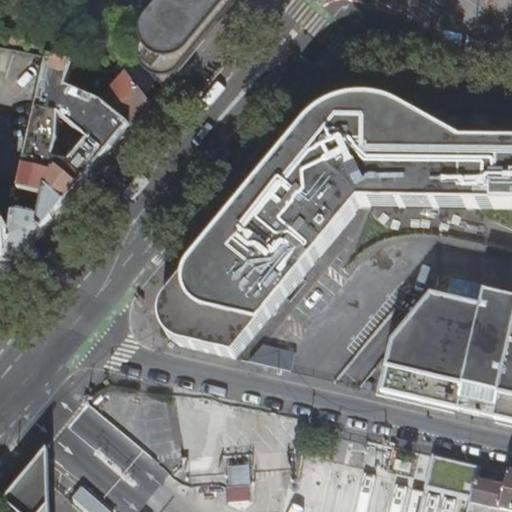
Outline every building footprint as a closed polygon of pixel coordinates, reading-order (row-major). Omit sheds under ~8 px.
[(144,0),(143,59),(163,88),(236,0),(144,0)] [(74,64),(49,59),(27,162),(21,192),(47,198),(47,194),(53,168),(52,168),(54,162),(62,123),(69,86),(74,64)] [(87,66),(74,64),(69,86),(82,88),(87,66)] [(152,104),(128,74),(104,103),(133,127),(152,104)] [(82,88),(69,86),(62,123),(72,127),(90,143),(113,150),(133,127),(104,103),(87,89),(82,88)] [(381,206),(419,207),(420,111),(409,106),(393,103),(383,103),(370,104),(359,107),(348,112),(335,122),(316,144),(192,312),(190,317),(189,322),(189,327),(189,332),(191,337),(194,342),(197,346),(204,351),(264,365),(381,206)] [(419,208),(445,208),(511,208),(511,148),(488,148),(420,111),(419,207),(419,208)] [(66,208),(113,150),(90,143),(71,165),(54,162),(52,168),(53,168),(47,194),(66,208)] [(47,194),(47,198),(45,207),(43,217),(40,230),(45,234),(66,208),(47,194)] [(18,207),(12,234),(2,279),(5,282),(10,276),(34,247),(45,234),(40,230),(43,217),(29,214),(30,209),(18,207)] [(0,287),(2,279),(12,234),(0,230),(0,287)] [(43,254),(34,247),(10,276),(19,284),(43,254)] [(386,394),(511,423),(511,302),(489,297),(485,313),(437,302),(396,350),(386,394)] [(52,511),(50,452),(7,505),(14,511),(52,511)] [(229,501),(251,502),(253,467),(230,466),(229,501)] [(511,511),(511,475),(509,487),(509,489),(503,511),(511,511)] [(509,487),(479,480),(471,511),(503,511),(509,489),(509,487)]
